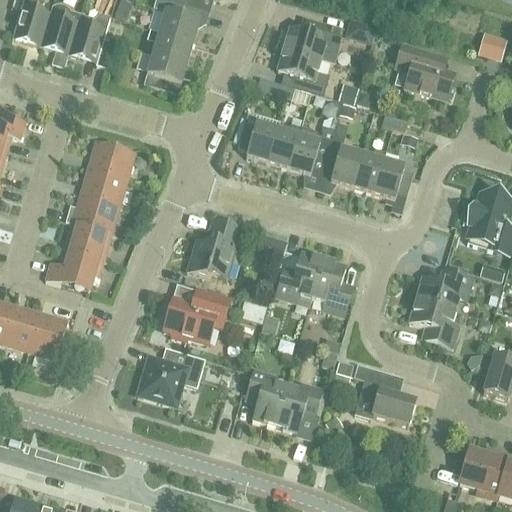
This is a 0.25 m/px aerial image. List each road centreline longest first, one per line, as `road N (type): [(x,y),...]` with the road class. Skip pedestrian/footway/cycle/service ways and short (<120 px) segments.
road 1 (residential): [(81,431),(182,185)]
road 2 (residential): [(442,418),(450,389),(439,376),(382,356),(374,344),(369,323),(383,245)]
road 3 (tertiary): [(343,511),(141,450)]
road 4 (residential): [(182,185),(383,245)]
road 5 (residential): [(14,287),(65,100)]
road 6 (residential): [(198,140),(257,0)]
road 7 (residential): [(383,245),(414,232),(432,172),(470,151)]
road 8 (residential): [(198,140),(65,100)]
road 9 (residential): [(127,495),(0,457)]
